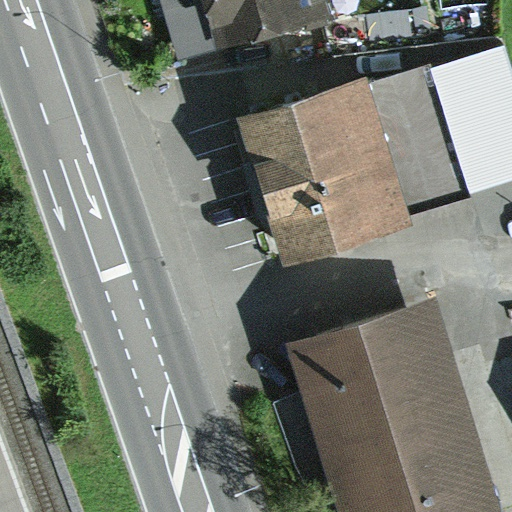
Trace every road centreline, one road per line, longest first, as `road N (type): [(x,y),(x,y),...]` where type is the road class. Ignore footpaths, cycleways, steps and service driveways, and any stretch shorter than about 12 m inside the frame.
road 1 (residential): [(139,337),(511,257)]
road 2 (primary): [(139,337),(21,0)]
road 3 (primary): [(197,511),(139,337)]
